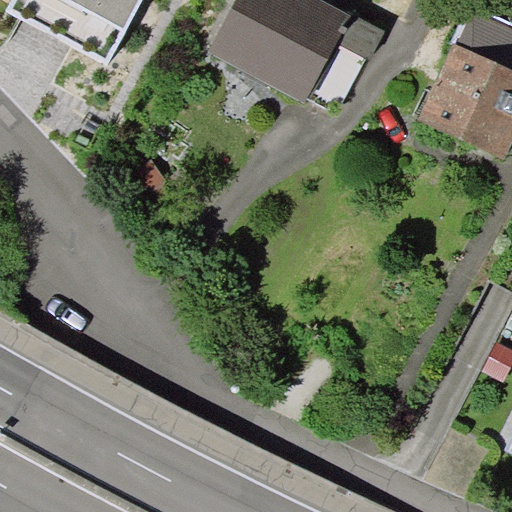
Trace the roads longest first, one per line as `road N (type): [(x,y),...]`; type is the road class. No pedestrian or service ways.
road 1 (motorway): [(238,511),(0,385)]
road 2 (residential): [(170,335),(121,300),(0,145)]
